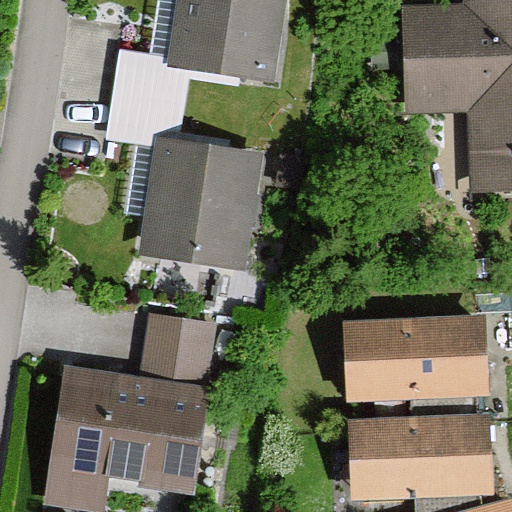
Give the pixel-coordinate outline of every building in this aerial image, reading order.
[(187,75),(269,90),(284,0),(183,0),(173,59),(171,73),(187,75)] [(475,18),(418,18),(418,119),(486,119),(486,188),(511,188),(511,2),(475,3),(475,18)] [(103,145),(155,153),(156,143),(176,146),(187,75),(171,73),(173,59),(114,51),(103,145)] [(242,277),(262,160),(176,146),(156,143),(155,153),(137,260),(242,277)] [(341,406),(485,403),(484,316),(339,318),(341,406)] [(105,511),(110,485),(188,498),(217,329),(146,317),(135,381),(63,369),(38,511),(105,511)] [(344,419),(345,505),(493,504),(493,418),(344,419)]
